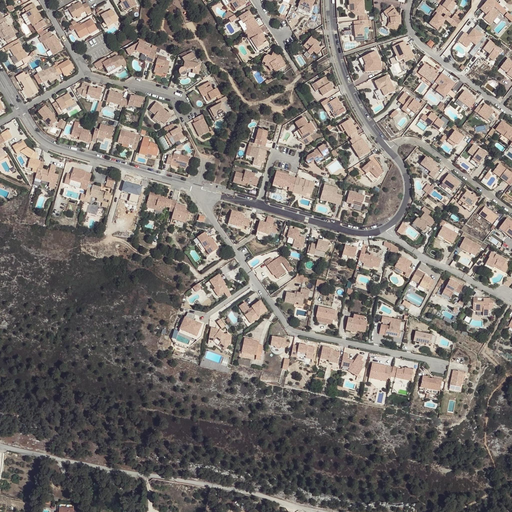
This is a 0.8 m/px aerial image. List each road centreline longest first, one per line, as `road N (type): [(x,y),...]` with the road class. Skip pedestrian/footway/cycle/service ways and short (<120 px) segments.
road 1 (residential): [(0,445),(220,485),(316,511)]
road 2 (residential): [(438,361),(293,332),(196,188)]
road 3 (residential): [(196,188),(46,145),(21,111)]
road 4 (residential): [(329,0),(332,45),(351,97),(388,149)]
road 5 (residential): [(412,0),(414,40),(511,116)]
road 6 (residential): [(388,149),(419,142),(511,211)]
road 7 (residential): [(510,298),(382,229)]
road 8 (residential): [(382,229),(355,232),(257,205)]
